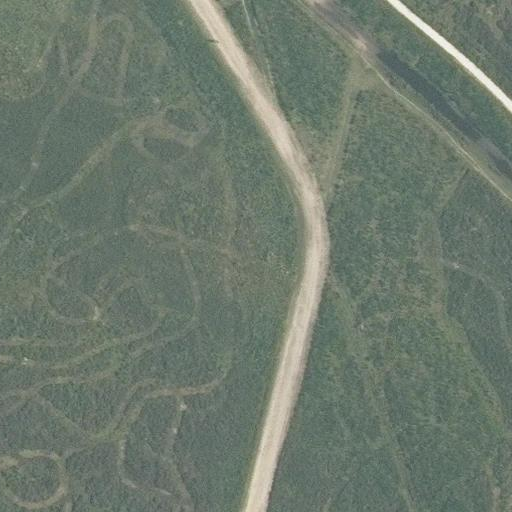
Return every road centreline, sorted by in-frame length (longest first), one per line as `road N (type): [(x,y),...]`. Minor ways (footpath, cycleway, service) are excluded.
road 1 (track): [(253,511),(314,245),(305,197),(256,93),(194,0)]
road 2 (track): [(311,0),(511,184)]
